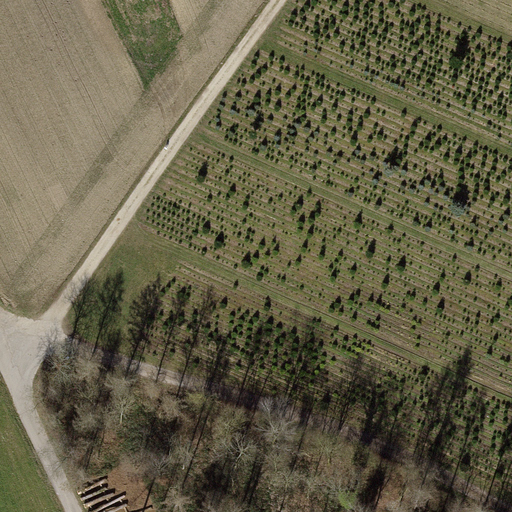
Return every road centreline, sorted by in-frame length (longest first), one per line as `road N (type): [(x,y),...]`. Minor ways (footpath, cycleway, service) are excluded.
road 1 (track): [(31,337),(336,428),(507,511)]
road 2 (track): [(277,0),(50,322),(1,345)]
road 3 (track): [(76,511),(0,342)]
